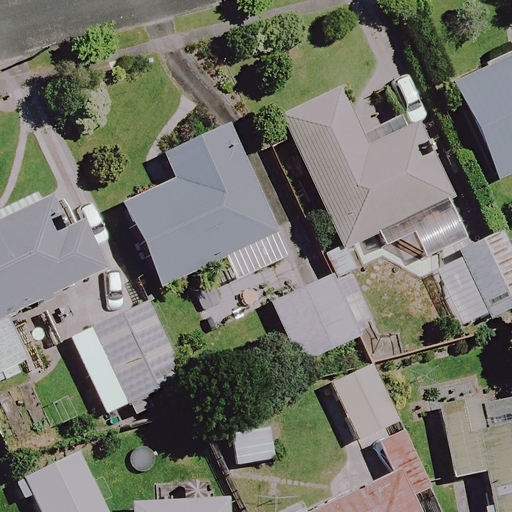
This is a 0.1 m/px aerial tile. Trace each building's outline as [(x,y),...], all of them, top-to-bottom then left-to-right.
[(511,175),(511,57),(440,92),(486,188),(511,175)] [(353,147),(329,96),(270,124),(333,257),(444,204),(405,122),(353,147)] [(274,235),(225,128),(160,157),(171,182),(168,184),(120,206),(158,288),(274,235)] [(30,208),(25,196),(0,207),(0,373),(16,367),(0,332),(0,320),(91,279),(53,197),(30,208)] [(511,307),(511,281),(491,238),(478,244),(448,259),(479,324),(511,307)] [(346,345),(321,282),(312,286),(262,306),(287,368),(346,345)] [(172,384),(138,309),(133,311),(86,332),(60,344),(95,420),(172,384)] [(385,429),(361,373),(322,390),(346,446),(385,429)] [(511,511),(511,405),(508,388),(424,406),(441,485),(462,480),(474,478),(481,511),(511,511)] [(260,433),(220,435),(222,472),(262,470),(260,433)] [(405,511),(402,501),(413,498),(416,497),(395,434),(363,445),(371,471),(361,474),(366,488),(344,495),(346,500),(311,511),(295,511),(293,504),(269,511),(405,511)] [(92,511),(69,457),(16,480),(29,511),(92,511)]
